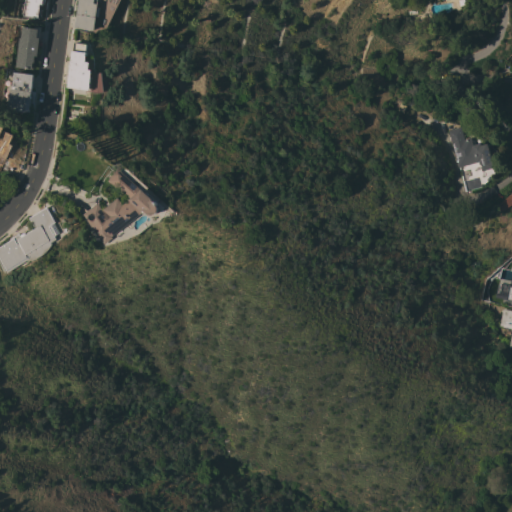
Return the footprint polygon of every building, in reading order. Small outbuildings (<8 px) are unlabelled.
[(23,0),(42,0),(42,4),(40,4),(38,18),(22,16),(23,0)] [(98,9),(95,31),(75,28),(78,0),(104,0),(103,9),(98,9)] [(97,10),(95,29),(107,31),(109,17),(100,16),(101,11),(97,10)] [(37,57),(34,56),(33,63),(32,63),(31,70),(14,68),(18,38),(19,38),(21,27),(33,29),(33,26),(40,27),(39,39),(37,57)] [(72,51),(73,51),(75,42),(88,44),(86,52),(87,52),(87,55),(94,57),(95,73),(102,73),(104,92),(95,93),(66,87),(72,51)] [(22,111),(18,112),(6,110),(9,86),(11,86),(13,72),(33,74),(31,100),(29,99),(28,111),(23,111),(22,111)] [(511,109),(502,104),(506,95),(511,98),(511,109)] [(404,116),(399,114),(400,109),(401,109),(403,105),(407,107),(404,116)] [(457,167),(447,129),(460,126),(464,139),(470,137),(472,144),(480,142),(481,145),(488,143),(494,168),(481,171),(479,162),(457,167)] [(0,129),(2,130),(0,134),(0,136),(1,137),(5,130),(16,136),(11,145),(13,146),(0,171),(0,129)] [(86,212),(97,203),(103,209),(117,197),(123,204),(130,199),(117,187),(115,188),(107,181),(118,168),(159,204),(160,209),(160,212),(158,214),(155,215),(150,214),(147,216),(143,213),(114,236),(115,237),(106,244),(87,221),(83,215),(86,212)] [(0,259),(0,246),(11,240),(10,239),(19,233),(21,235),(25,232),(26,235),(36,228),(29,218),(46,207),(56,223),(55,223),(61,233),(56,236),(58,239),(53,243),(54,245),(50,250),(44,255),(38,258),(34,260),(28,261),(8,272),(0,259)] [(511,349),(507,348),(509,337),(511,337),(511,329),(498,327),(501,309),(511,311),(511,349)]
